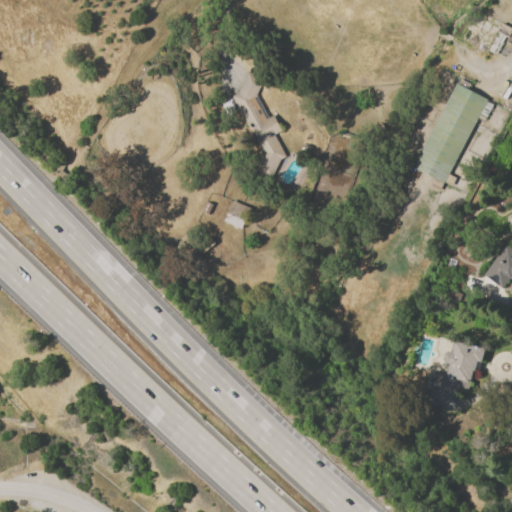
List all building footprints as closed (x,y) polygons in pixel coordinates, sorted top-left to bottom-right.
[(484,55),(463,43),(478,16),(499,27),(484,55)] [(496,55),(488,51),(497,33),(497,32),(502,23),(511,27),(511,30),(508,38),(505,37),(496,55)] [(458,49),(479,60),(476,65),(455,54),(458,49)] [(449,55),(457,58),(455,63),(447,59),(449,55)] [(232,97),(238,93),(248,72),(264,79),(257,96),(254,98),(266,120),(275,115),(283,130),(274,135),(286,156),(280,159),(273,178),(257,171),(264,156),(232,97)] [(511,82),(503,97),(498,95),(506,80),(511,82)] [(494,103),(486,118),(480,115),(449,174),(456,178),(451,188),(443,184),(440,191),(431,187),(434,180),(411,168),(456,83),(494,103)] [(489,94),(492,89),(498,92),(495,97),(493,96),(492,99),(489,98),(490,95),(489,94)] [(213,205),(209,214),(202,211),(206,201),(213,205)] [(233,201),(251,209),(242,229),(224,221),(233,201)] [(511,279),(510,278),(503,287),(484,274),(506,244),(511,248),(511,279)] [(451,298),(454,290),(462,293),(460,301),(451,298)] [(455,341),(485,348),(481,362),(478,361),(475,370),(474,370),(471,379),(469,379),(468,382),(446,377),(449,364),(447,363),(446,363),(444,361),(444,359),(444,356),(446,353),(449,352),(452,352),(455,341)]
